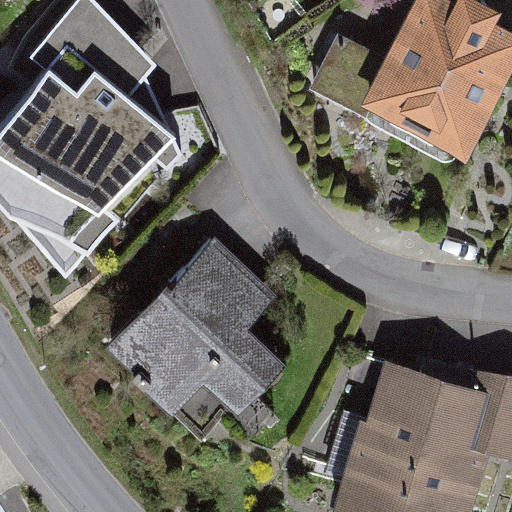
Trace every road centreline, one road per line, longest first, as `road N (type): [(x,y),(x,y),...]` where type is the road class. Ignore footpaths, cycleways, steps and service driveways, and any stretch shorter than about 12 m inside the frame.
road 1 (residential): [(511,300),(384,286),(289,210),(188,0)]
road 2 (residential): [(109,511),(41,427),(0,354)]
